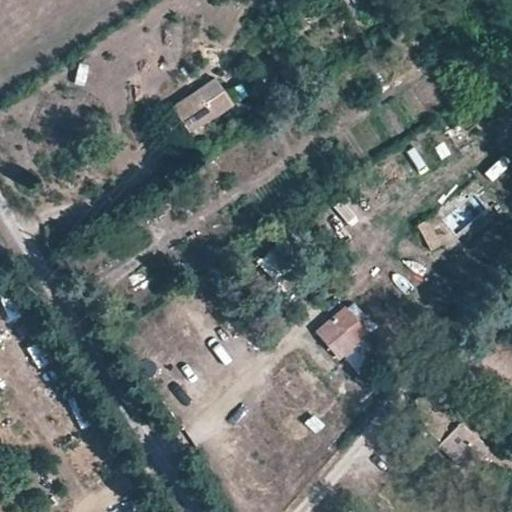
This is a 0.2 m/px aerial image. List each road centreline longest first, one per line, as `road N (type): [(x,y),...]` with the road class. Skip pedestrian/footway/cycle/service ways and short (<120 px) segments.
road 1 (track): [(200,511),(0,207)]
road 2 (track): [(299,511),(382,413)]
